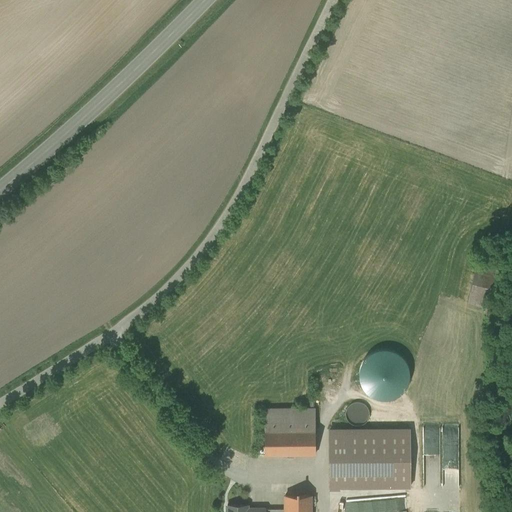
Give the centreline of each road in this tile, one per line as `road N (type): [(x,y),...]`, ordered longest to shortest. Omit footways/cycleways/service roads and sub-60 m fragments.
road 1 (unclassified): [(0,402),(148,302),(200,251),(330,0)]
road 2 (primary): [(0,188),(202,0)]
